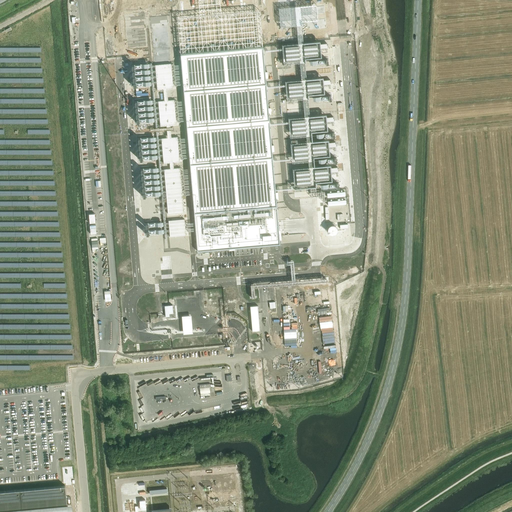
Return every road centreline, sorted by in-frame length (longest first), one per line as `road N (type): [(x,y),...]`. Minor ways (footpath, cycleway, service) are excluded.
road 1 (primary): [(327,511),(368,439),(401,326),(418,0)]
road 2 (unknown): [(241,356),(305,346),(314,337),(308,213),(333,0)]
road 3 (unknown): [(165,24),(166,101),(199,361)]
road 4 (unclassified): [(85,511),(73,373),(241,356)]
